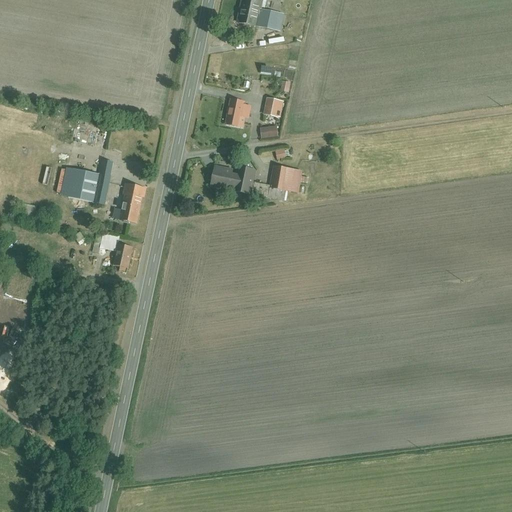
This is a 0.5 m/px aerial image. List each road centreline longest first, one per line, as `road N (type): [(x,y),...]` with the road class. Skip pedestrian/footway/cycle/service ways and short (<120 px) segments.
road 1 (secondary): [(208,0),(101,511)]
road 2 (track): [(252,147),(511,109)]
road 3 (track): [(147,290),(0,256)]
road 4 (track): [(109,474),(43,441),(0,402)]
